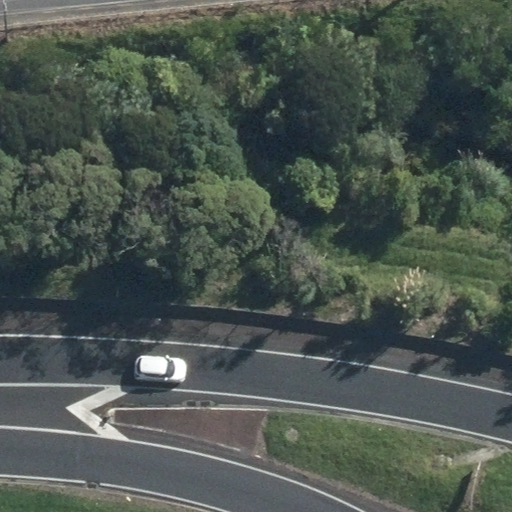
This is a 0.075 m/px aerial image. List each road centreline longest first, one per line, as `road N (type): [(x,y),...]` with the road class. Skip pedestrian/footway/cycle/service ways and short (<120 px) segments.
road 1 (motorway): [(0,360),(170,362),(375,386),(511,417)]
road 2 (motorway): [(0,452),(181,475),(299,511)]
